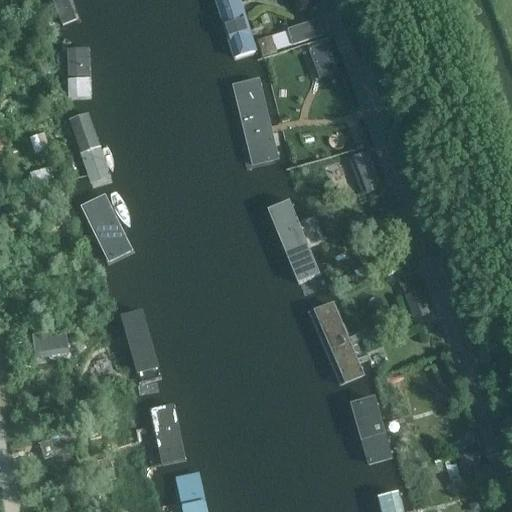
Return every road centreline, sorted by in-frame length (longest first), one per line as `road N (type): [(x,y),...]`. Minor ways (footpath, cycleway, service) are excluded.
road 1 (unclassified): [(327,0),(509,511)]
road 2 (unknown): [(412,0),(511,295)]
